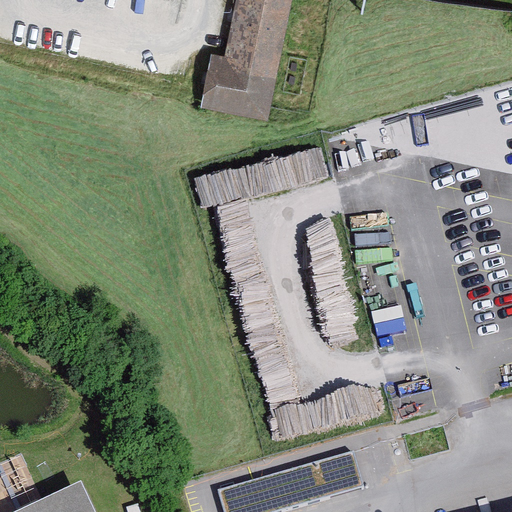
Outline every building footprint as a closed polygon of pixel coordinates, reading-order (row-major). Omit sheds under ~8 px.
[(236,0),(226,56),(213,54),(203,109),(272,121),(294,0),(236,0)] [(204,214),(331,183),(323,151),(196,182),(204,214)] [(335,255),(336,228),(311,228),(311,255),(335,255)] [(382,345),(406,339),(399,306),(374,312),(382,345)] [(272,511),(363,486),(353,451),(219,490),(225,511),(272,511)] [(95,511),(81,480),(12,511),(95,511)]
